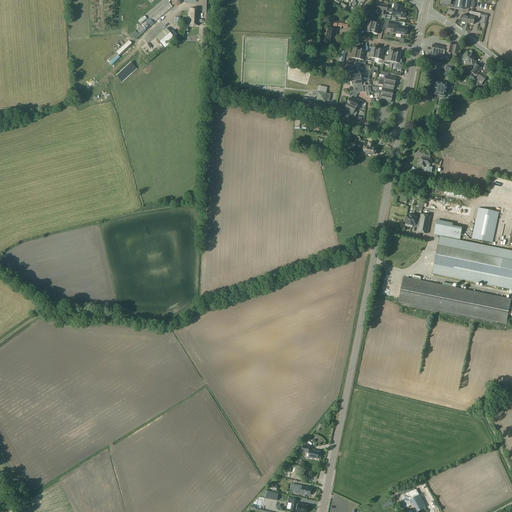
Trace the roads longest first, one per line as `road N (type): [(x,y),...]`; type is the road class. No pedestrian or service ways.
road 1 (track): [(0,341),(44,311),(165,320),(377,239)]
road 2 (secondary): [(321,511),(398,136)]
